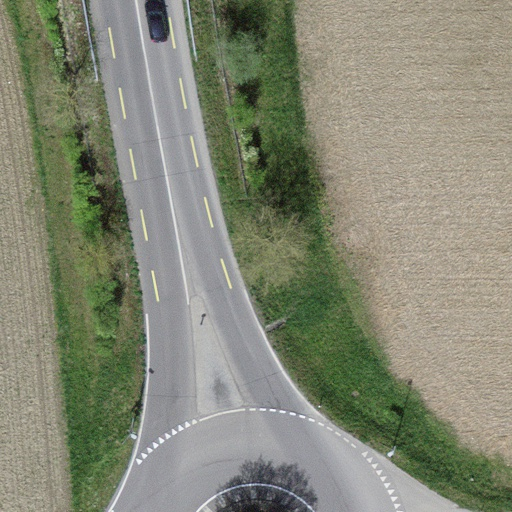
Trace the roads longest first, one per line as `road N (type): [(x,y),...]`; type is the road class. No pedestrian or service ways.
road 1 (secondary): [(140,0),(230,445)]
road 2 (secondary): [(364,511),(320,461),(277,445),(230,445)]
